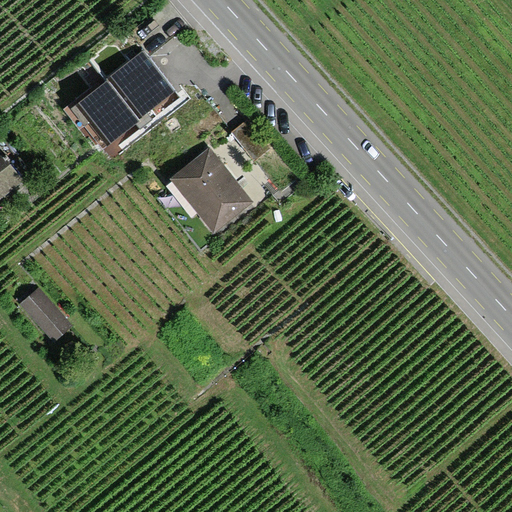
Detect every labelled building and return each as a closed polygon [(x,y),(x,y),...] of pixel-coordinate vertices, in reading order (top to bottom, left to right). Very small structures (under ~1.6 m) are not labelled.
[(141,51),(80,98),(112,138),(172,90),(141,51)] [(249,123),(235,135),(280,189),(294,178),(249,123)] [(213,148),(172,181),(215,235),(256,202),(213,148)] [(0,151),(0,198),(23,178),(0,151)] [(70,325),(37,289),(20,305),(53,340),(70,325)]
